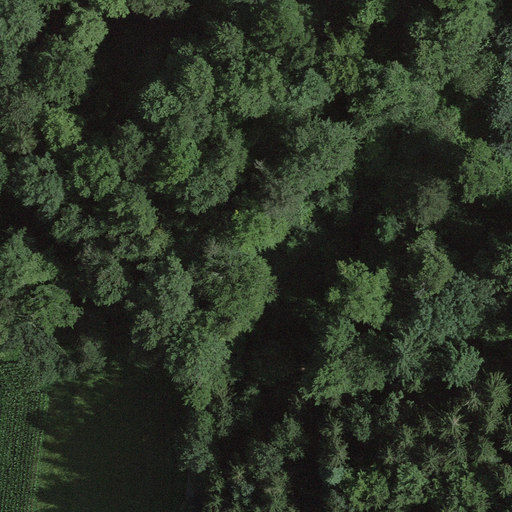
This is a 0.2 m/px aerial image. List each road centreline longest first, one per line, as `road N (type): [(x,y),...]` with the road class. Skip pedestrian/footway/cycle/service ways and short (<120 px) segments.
road 1 (track): [(112,0),(132,19),(193,156),(218,262),(192,511)]
road 2 (track): [(396,511),(335,30)]
road 3 (track): [(132,19),(192,42),(245,46),(335,30),(427,0)]
